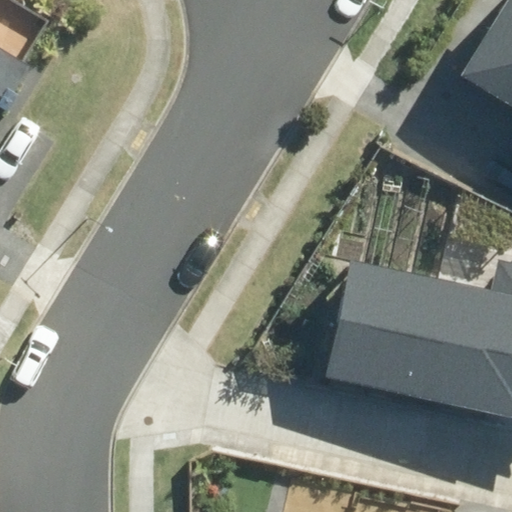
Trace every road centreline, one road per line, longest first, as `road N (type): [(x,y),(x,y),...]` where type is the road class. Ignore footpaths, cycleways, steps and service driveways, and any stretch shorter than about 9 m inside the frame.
road 1 (residential): [(511,463),(87,370)]
road 2 (residential): [(87,370),(298,0)]
road 3 (residential): [(57,511),(87,370)]
